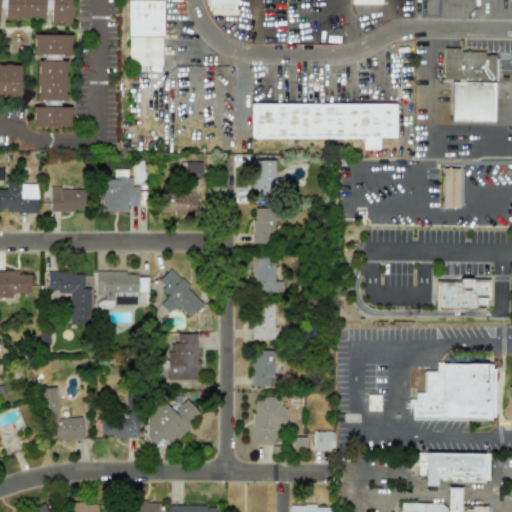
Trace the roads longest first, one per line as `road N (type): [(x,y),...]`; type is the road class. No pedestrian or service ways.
road 1 (residential): [(190,0),(215,35),(251,50),(350,52),(402,31),(511,29)]
road 2 (residential): [(0,503),(80,483),(321,472)]
road 3 (residential): [(224,475),(238,165)]
road 4 (residential): [(0,253),(238,253)]
